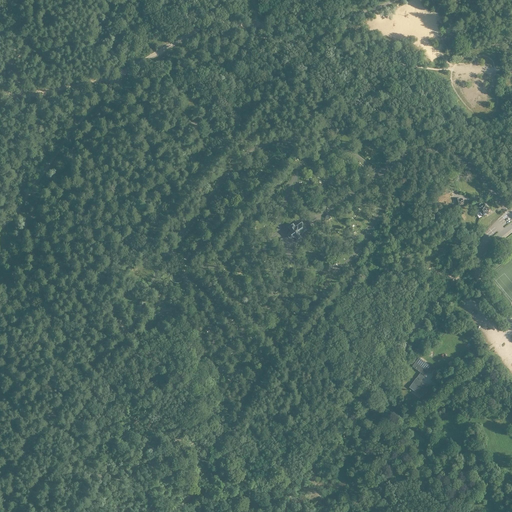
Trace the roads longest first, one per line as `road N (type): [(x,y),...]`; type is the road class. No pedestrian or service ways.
road 1 (track): [(305,226),(378,170),(338,146),(283,138),(246,153),(184,228)]
road 2 (unclassified): [(511,322),(486,294),(476,265),(511,226)]
